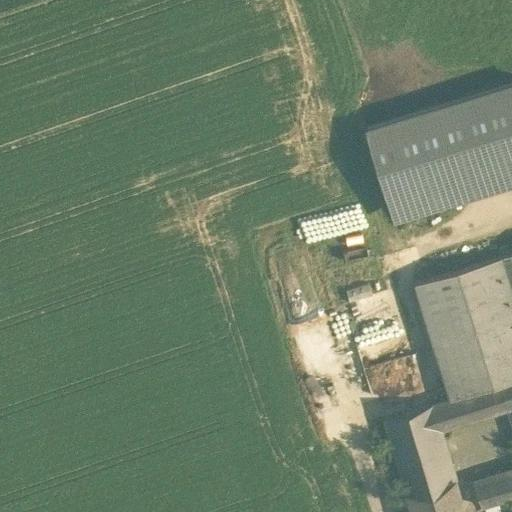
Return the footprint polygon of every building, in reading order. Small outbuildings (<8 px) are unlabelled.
[(511,83),(368,128),(391,204),(511,166),(511,83)] [(511,291),(511,252),(501,256),(511,291)] [(500,382),(511,377),(511,291),(501,256),(415,282),(451,396),(500,382)] [(348,290),(350,297),(373,292),(371,284),(348,290)] [(511,377),(500,382),(509,406),(511,416),(511,377)] [(451,396),(433,402),(440,427),(509,406),(500,382),(451,396)] [(407,493),(455,478),(440,427),(433,402),(385,417),(407,493)] [(511,469),(474,481),(482,505),(511,496),(511,469)] [(465,511),(455,478),(407,493),(412,511),(465,511)]
